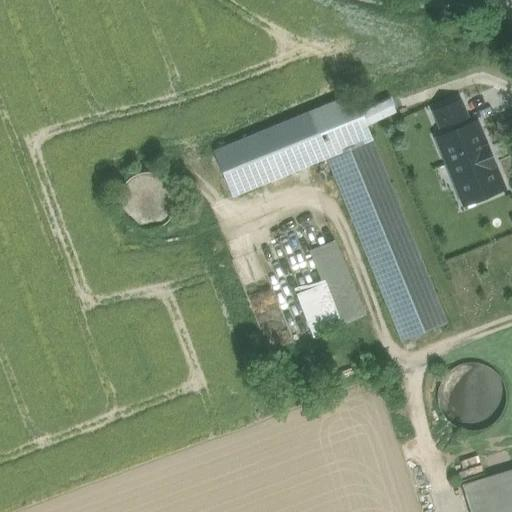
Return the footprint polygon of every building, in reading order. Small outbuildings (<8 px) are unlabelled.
[(355,94),(215,151),(233,195),(327,157),(372,138),(371,137),(372,137),(355,94)] [(434,111),(443,135),(470,124),(461,100),(434,111)] [(507,189),(478,121),(470,124),(443,135),(436,138),(464,206),(507,189)] [(372,138),(327,157),(402,341),(446,323),(372,138)] [(299,289),(286,295),(304,339),(365,314),(335,239),(311,249),(323,279),(299,289)] [(299,289),(279,241),(255,250),(294,344),(304,339),(286,295),(299,289)] [(294,344),(255,250),(232,260),(270,354),(294,344)] [(511,511),(511,469),(463,485),(470,511),(511,511)]
